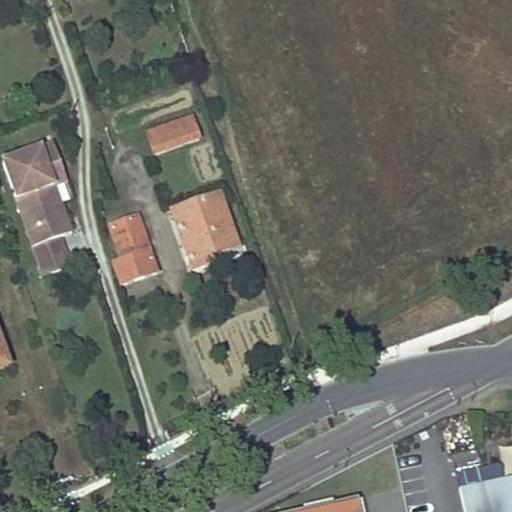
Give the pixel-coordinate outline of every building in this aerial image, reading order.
[(191,119),(147,135),(153,154),(197,138),(191,119)] [(49,175),(62,170),(53,145),(2,164),(43,277),(71,266),(60,239),(63,238),(46,190),(53,188),(49,175)] [(53,188),(67,183),(62,170),(49,175),(53,188)] [(53,188),(46,190),(63,238),(70,235),(53,188)] [(219,197),(173,213),(193,273),(212,266),(209,259),(237,249),(219,197)] [(136,220),(111,229),(123,263),(115,266),(123,289),(156,277),(136,220)] [(504,473),(511,471),(511,448),(499,451),(504,473)] [(511,477),(496,481),(497,488),(511,485),(511,477)] [(511,511),(511,485),(497,488),(496,481),(458,489),(463,511),(511,511)] [(360,511),(358,501),(307,511),(360,511)]
